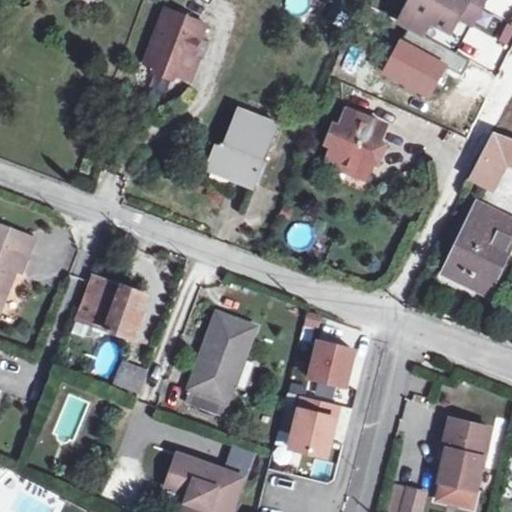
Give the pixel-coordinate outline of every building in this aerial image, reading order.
[(478,5),(479,0),(426,0),(419,14),(444,26),(464,35),(478,5)] [(479,0),(478,5),(493,11),(498,0),(479,0)] [(493,11),(478,5),(464,35),(444,26),(436,41),(469,58),(493,11)] [(444,26),(419,14),(412,29),(436,41),(444,26)] [(218,31),(178,16),(157,71),(197,85),(218,31)] [(211,66),(205,64),(197,85),(202,88),(211,66)] [(230,154),(222,172),(245,181),(242,189),(262,196),(287,131),(250,117),(236,155),(230,154)] [(395,132),(357,117),(351,134),(346,131),(337,151),(343,153),(337,168),(373,183),(379,169),(385,171),(393,151),(388,149),(395,132)] [(511,143),(500,139),(491,158),(511,166),(511,143)] [(498,194),(511,166),(491,158),(478,184),(498,194)] [(454,278),(469,285),(473,279),(497,290),(511,259),(511,221),(488,210),(454,278)] [(0,231),(0,230),(0,318),(13,323),(28,282),(33,283),(46,249),(0,231)] [(473,279),(469,285),(493,297),(497,290),(473,279)] [(103,281),(88,324),(137,342),(153,299),(103,281)] [(195,393),(200,395),(235,407),(238,408),(266,332),(223,317),(195,393)] [(364,353),(328,345),(319,382),(356,390),(364,353)] [(150,400),(159,376),(132,366),(123,391),(150,400)] [(235,407),(200,395),(196,407),(230,419),(235,407)] [(313,400),(300,452),(337,460),(349,409),(313,400)] [(456,456),(449,485),(456,486),(453,498),(477,503),(480,491),(485,492),(499,434),(456,425),(450,455),(456,456)] [(230,446),(226,465),(251,470),(255,451),(230,446)] [(201,498),(196,509),(208,511),(243,511),(254,482),(187,459),(177,489),(201,498)] [(413,511),(418,494),(404,490),(398,511),(413,511)] [(431,511),(435,498),(418,494),(413,511),(431,511)]
